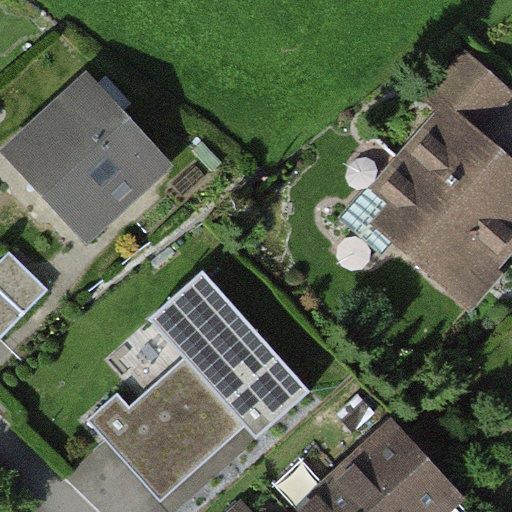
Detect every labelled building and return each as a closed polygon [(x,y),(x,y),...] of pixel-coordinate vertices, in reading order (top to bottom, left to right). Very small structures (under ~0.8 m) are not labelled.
[(432,101),(450,117),(380,196),(369,186),(338,221),(383,260),(398,242),(470,305),(511,256),(511,168),(474,136),(509,96),(468,60),(432,101)] [(164,166),(90,86),(14,155),(88,236),(164,166)] [(11,250),(0,261),(0,335),(4,339),(52,288),(11,250)] [(313,394),(205,273),(151,321),(205,381),(151,430),(119,396),(90,422),(162,502),(246,428),(259,442),(313,394)] [(368,457),(307,511),(447,511),(459,502),(387,423),(360,447),(368,457)]
